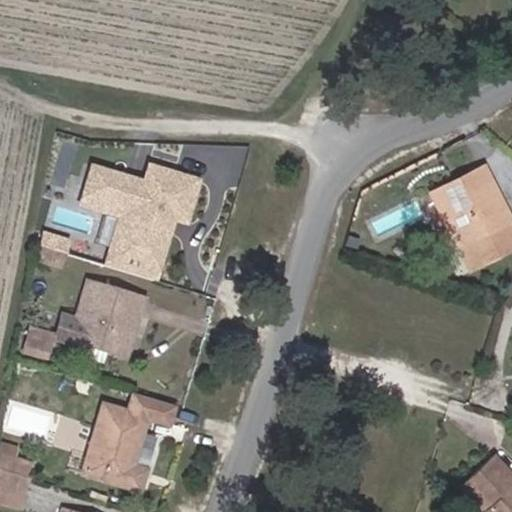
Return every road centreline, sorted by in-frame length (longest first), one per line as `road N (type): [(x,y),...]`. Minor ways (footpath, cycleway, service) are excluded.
road 1 (residential): [(226,511),(335,166),(378,140),(486,105),(511,83)]
road 2 (track): [(335,166),(283,124),(135,131),(0,85)]
